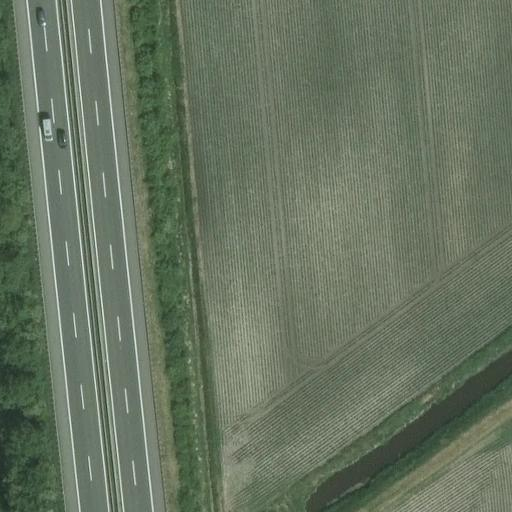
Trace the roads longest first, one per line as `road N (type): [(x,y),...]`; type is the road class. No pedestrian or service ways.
road 1 (motorway): [(40,0),(94,511)]
road 2 (motorway): [(138,511),(84,0)]
